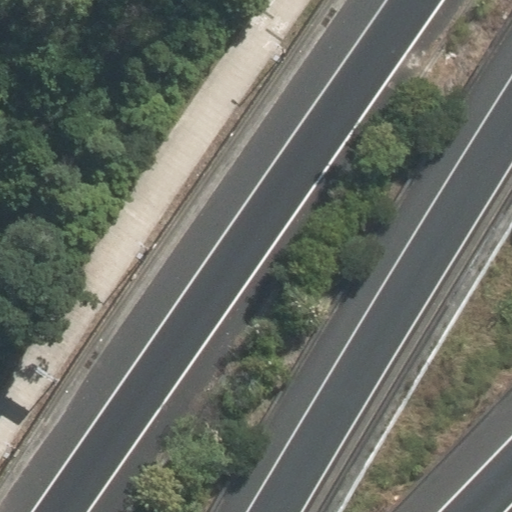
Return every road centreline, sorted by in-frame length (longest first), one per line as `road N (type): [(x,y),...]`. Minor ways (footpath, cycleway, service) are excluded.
road 1 (motorway): [(65,511),(413,0)]
road 2 (motorway): [(272,511),(511,130)]
